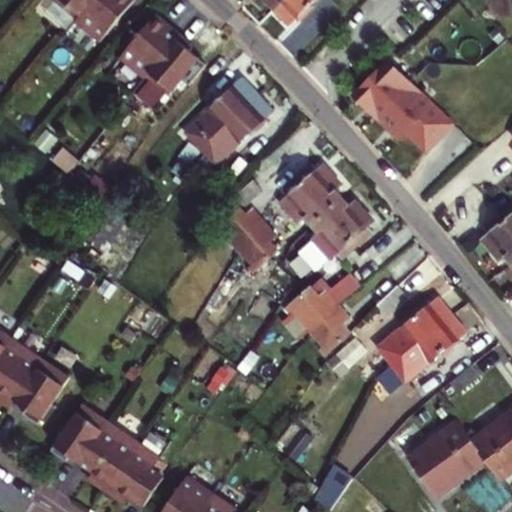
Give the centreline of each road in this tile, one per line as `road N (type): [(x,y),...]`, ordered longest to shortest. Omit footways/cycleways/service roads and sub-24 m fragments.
road 1 (residential): [(306,93),(511,331)]
road 2 (residential): [(212,0),(306,93)]
road 3 (residential): [(396,0),(306,93)]
